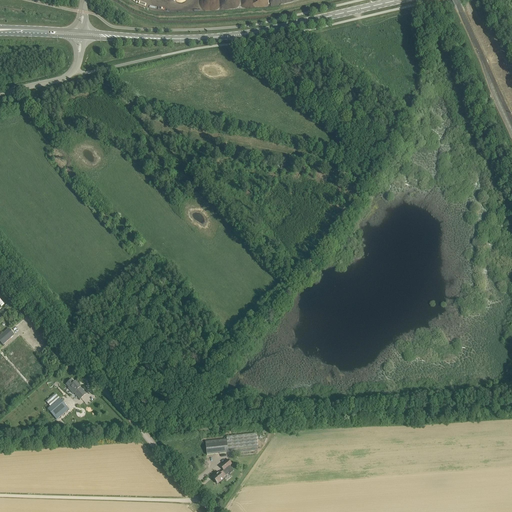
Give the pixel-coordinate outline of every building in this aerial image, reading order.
[(0,341),(3,345),(11,338),(15,335),(9,329),(0,336),(0,341)] [(0,399),(7,407),(50,369),(20,335),(0,353),(0,399)] [(76,382),(71,386),(76,391),(74,392),(78,396),(84,391),(80,388),(81,387),(76,382)] [(60,398),(51,407),(46,411),(55,421),(57,419),(57,420),(69,409),(60,398)] [(256,433),(226,437),(227,439),(228,450),(258,447),(256,433)] [(228,450),(227,439),(205,442),(207,455),(228,453),(228,450)] [(220,466),(224,471),(232,464),(228,460),(220,466)] [(220,473),(213,479),(217,484),(224,478),(226,476),(229,473),(230,474),(234,471),(229,466),(224,471),(220,473)]
